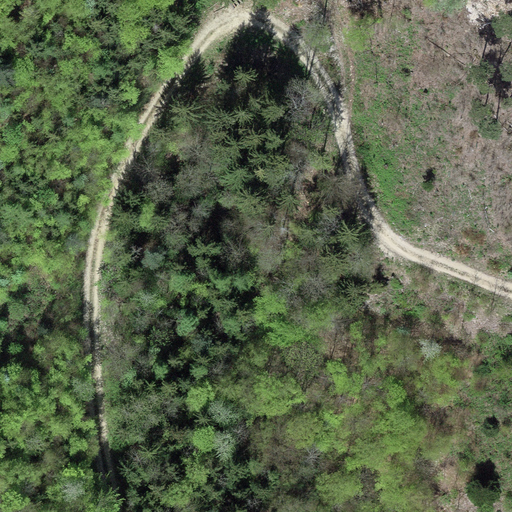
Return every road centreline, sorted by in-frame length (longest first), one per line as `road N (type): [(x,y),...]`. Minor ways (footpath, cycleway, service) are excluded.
road 1 (track): [(511,287),(408,248),(366,196),(318,77),(288,40),(262,24),(239,24),(212,39),(107,187),(89,283),(112,511)]
road 2 (track): [(336,118),(340,68),(317,0)]
